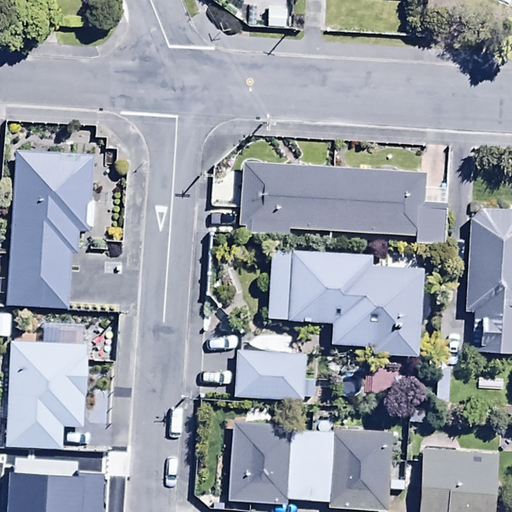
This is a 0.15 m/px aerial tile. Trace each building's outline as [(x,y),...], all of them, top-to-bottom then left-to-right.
[(0,0),(0,9),(30,11),(30,0),(0,0)] [(279,0),(260,0),(259,25),(278,26),(279,0)] [(15,160),(7,312),(67,315),(70,257),(78,258),(80,238),(89,238),(93,165),(15,160)] [(422,180),(240,170),(237,233),(244,233),(244,241),(293,243),(293,235),(329,237),(329,242),(414,247),(414,253),(443,254),(445,210),(421,208),(422,180)] [(467,225),(461,317),(473,318),(472,332),(479,333),(478,360),(511,361),(511,216),(480,215),(467,225)] [(268,256),(265,328),(327,329),(327,352),(369,353),(369,363),(416,364),(417,277),(383,276),(384,259),(268,256)] [(11,347),(5,451),(60,455),(62,432),(81,433),(87,352),(11,347)] [(231,356),(230,405),(301,407),(303,358),(231,356)] [(284,511),(285,507),(288,435),(230,429),(224,507),(240,508),(240,511),(284,511)] [(331,439),(326,510),(325,511),(383,511),(389,433),(332,430),(331,439)] [(288,435),(285,507),(326,510),(331,439),(288,435)] [(492,511),(496,457),(459,454),(460,441),(422,439),(417,511),(492,511)] [(83,459),(9,456),(9,488),(53,490),(53,483),(82,484),(83,459)] [(78,511),(74,494),(13,509),(13,511),(78,511)]
